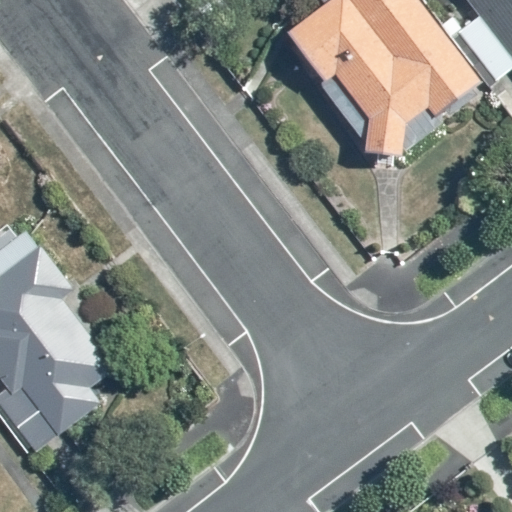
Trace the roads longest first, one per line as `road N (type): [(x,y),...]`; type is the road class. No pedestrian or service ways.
road 1 (residential): [(360,421),(43,0)]
road 2 (residential): [(511,305),(360,421)]
road 3 (residential): [(360,421),(242,511)]
